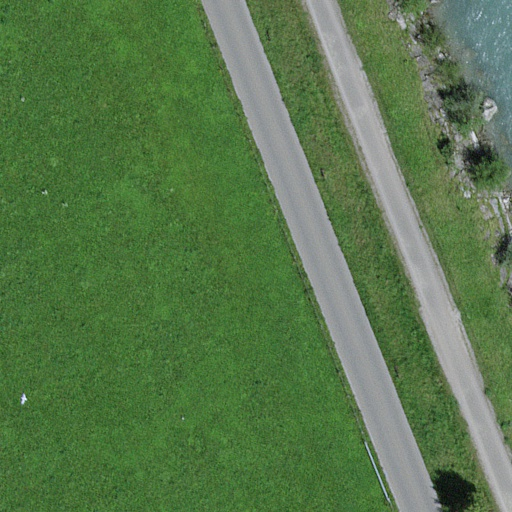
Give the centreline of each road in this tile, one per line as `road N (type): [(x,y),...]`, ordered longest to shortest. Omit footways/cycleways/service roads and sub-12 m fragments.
road 1 (unclassified): [(424,511),(223,0)]
road 2 (track): [(511,485),(320,0)]
